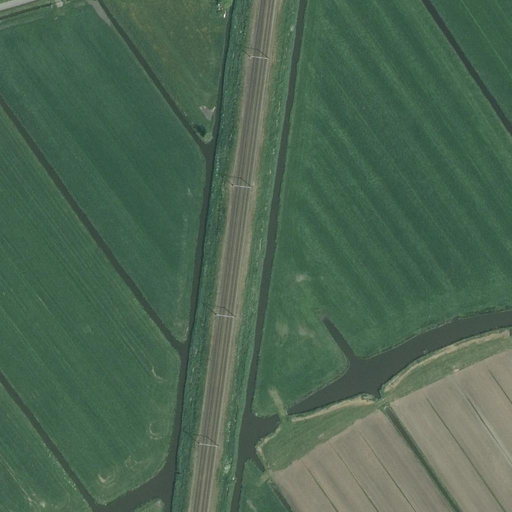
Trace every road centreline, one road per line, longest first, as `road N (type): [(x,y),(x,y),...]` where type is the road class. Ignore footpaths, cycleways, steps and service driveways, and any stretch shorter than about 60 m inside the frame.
road 1 (track): [(288,431),(397,395),(434,441)]
road 2 (track): [(397,395),(418,377),(511,344)]
road 3 (track): [(279,397),(288,431),(279,467),(260,481),(255,511)]
